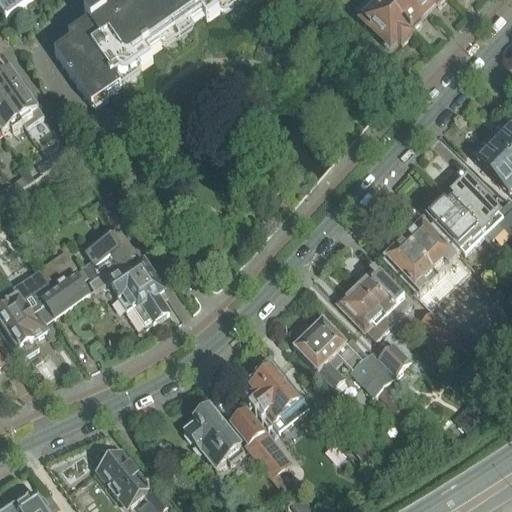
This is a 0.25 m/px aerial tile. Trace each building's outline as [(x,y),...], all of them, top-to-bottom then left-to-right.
[(0,0),(0,14),(6,23),(40,0),(39,0),(0,0)] [(94,79),(102,89),(109,100),(121,92),(114,82),(131,70),(140,72),(153,63),(149,58),(161,50),(163,41),(183,27),(192,28),(203,20),(207,25),(220,17),(221,8),(232,0),(241,0),(245,6),(254,0),(119,0),(86,23),(89,28),(69,42),(72,47),(80,57),(87,68),(94,79)] [(420,23),(427,15),(411,0),(385,0),(381,5),(411,35),(422,24),(420,23)] [(411,0),(427,15),(435,7),(436,8),(444,0),(411,0)] [(410,37),(411,35),(381,5),(371,16),(367,13),(359,22),(367,30),(371,34),(371,33),(392,53),(398,46),(402,50),(412,39),(410,37)] [(80,57),(72,47),(55,59),(62,69),(80,57)] [(62,69),(70,80),(87,68),(80,57),(62,69)] [(70,80),(77,91),(94,79),(87,68),(70,80)] [(0,85),(0,97),(23,130),(33,123),(30,120),(38,114),(10,73),(0,80),(0,81),(2,84),(0,85)] [(77,91),(85,101),(102,89),(94,79),(77,91)] [(85,101),(92,112),(109,100),(102,89),(85,101)] [(13,137),(23,130),(0,97),(0,135),(2,139),(10,133),(13,137)] [(511,132),(510,130),(492,148),(511,166),(511,132)] [(508,198),(511,193),(511,166),(492,148),(475,166),(508,198)] [(47,165),(52,172),(70,159),(63,149),(45,161),(48,165),(47,165)] [(43,179),(52,172),(47,165),(38,172),(43,179)] [(17,197),(27,190),(34,184),(28,176),(17,174),(23,183),(12,190),(17,197)] [(511,215),(503,224),(468,187),(462,187),(455,194),(454,200),(462,207),(456,212),(485,242),(499,257),(503,253),(489,238),(500,228),(511,240),(511,215)] [(20,202),(17,197),(12,190),(0,198),(0,214),(1,215),(20,202)] [(485,242),(456,212),(451,217),(444,210),(437,210),(430,217),(429,223),(466,261),(485,242)] [(405,247),(438,282),(458,263),(424,228),(415,236),(411,235),(405,241),(406,245),(405,247)] [(32,261),(51,249),(41,235),(23,247),(32,261)] [(122,276),(140,264),(122,236),(87,259),(95,273),(111,262),(117,270),(118,270),(122,276)] [(438,282),(405,247),(404,248),(399,246),(393,253),(394,257),(386,265),(420,300),(438,282)] [(66,256),(40,274),(50,290),(77,271),(66,256)] [(118,270),(117,270),(92,286),(89,288),(95,297),(111,287),(121,302),(118,304),(127,318),(134,314),(147,333),(154,328),(154,329),(170,318),(161,305),(168,301),(146,267),(144,269),(140,264),(122,276),(118,270)] [(90,300),(81,286),(89,281),(83,273),(75,278),(52,293),(41,301),(56,323),(90,300)] [(0,316),(0,325),(25,362),(39,353),(34,345),(48,336),(44,331),(56,323),(41,301),(52,293),(40,276),(12,294),(16,300),(5,307),(8,312),(0,316)] [(394,329),(412,312),(380,279),(377,282),(374,279),(359,293),(387,321),(387,322),(394,329)] [(377,332),(387,322),(387,321),(359,293),(340,309),(365,335),(372,328),(377,332)] [(459,347),(445,332),(431,317),(420,328),(449,357),(459,347)] [(397,385),(379,366),(373,360),(368,364),(351,347),(346,351),(323,327),(294,355),(335,397),(345,387),(329,370),(334,366),(337,369),(340,366),(353,379),(352,379),(376,404),(379,401),(396,419),(408,407),(392,389),(397,385)] [(379,366),(397,385),(412,369),(394,351),(379,366)] [(245,397),(272,430),(273,432),(281,426),(287,434),(310,415),(303,406),(299,409),(271,375),(269,377),(264,377),(259,381),(258,386),(245,397)] [(454,427),(462,435),(479,418),(471,410),(454,427)] [(190,448),(195,448),(216,475),(227,466),(231,471),(245,459),(210,415),(208,417),(203,415),(196,421),(196,426),(185,435),(186,437),(185,442),(190,448)] [(297,504),(278,481),(292,470),(265,436),(264,437),(247,415),(230,428),(248,450),(245,452),(293,511),(302,511),(296,504),(297,504)] [(407,415),(401,421),(407,426),(413,421),(407,415)] [(364,467),(369,473),(380,463),(376,458),(381,454),(370,441),(365,445),(359,439),(348,448),(353,454),(353,455),(364,468),(364,467)] [(169,511),(172,510),(166,503),(152,485),(146,490),(120,458),(99,475),(110,490),(107,492),(117,504),(120,502),(127,511),(128,511),(143,500),(152,511),(169,511)] [(15,511),(44,511),(36,498),(27,504),(23,505),(18,508),(17,511),(15,511)]
